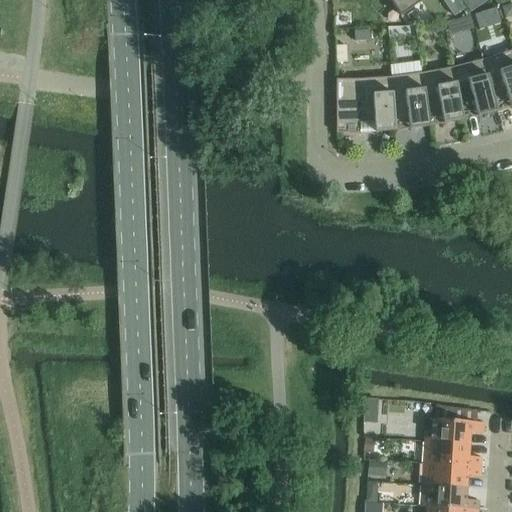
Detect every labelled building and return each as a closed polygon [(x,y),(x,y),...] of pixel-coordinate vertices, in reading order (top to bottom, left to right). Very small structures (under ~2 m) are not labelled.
[(387,0),(400,18),(424,1),(423,0),(387,0)] [(473,0),(460,0),(470,14),(479,8),(473,0)] [(460,4),(450,11),(454,17),(464,10),(460,4)] [(511,4),(501,9),(505,20),(511,17),(511,4)] [(469,17),(457,20),(461,33),(473,30),(469,17)] [(369,30),(353,31),(354,41),(370,40),(369,30)] [(511,51),(482,61),(496,113),(511,108),(511,51)] [(482,61),(452,69),(463,122),(496,113),(482,61)] [(452,69),(421,75),(429,128),(463,122),(452,69)] [(421,75),(390,79),(395,132),(429,128),(421,75)] [(395,132),(390,79),(359,81),(336,81),(336,135),(360,135),(395,132)] [(364,401),(364,415),(373,416),(373,401),(364,401)] [(435,422),(425,421),(424,444),(469,446),(469,434),(483,435),(484,425),(476,425),(477,413),(436,408),(435,422)] [(364,440),(363,454),(372,454),(373,441),(364,440)] [(469,446),(424,444),(422,465),(481,469),(482,459),(468,458),(469,446)] [(368,463),(367,476),(380,477),(381,464),(368,463)] [(481,469),(422,465),(421,487),(466,490),(467,477),(480,478),(481,469)] [(367,483),(366,493),(372,494),(376,490),(377,484),(367,483)] [(466,490),(421,487),(419,508),(429,509),(478,511),(479,502),(465,501),(466,490)]
